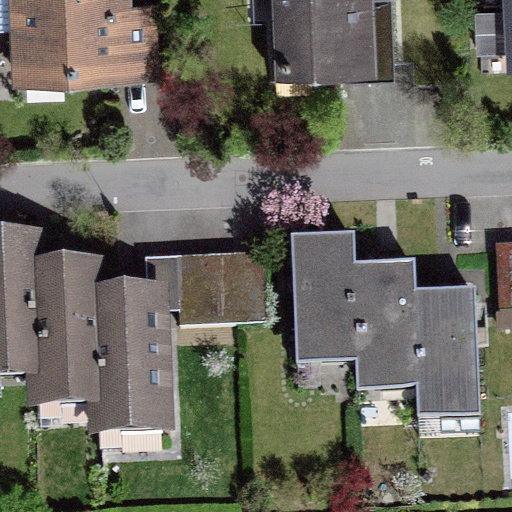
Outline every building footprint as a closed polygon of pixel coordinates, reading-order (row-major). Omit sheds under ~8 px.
[(0,0),(0,23),(20,22),(23,72),(147,67),(145,7),(115,8),(114,0),(0,0)] [(393,64),(390,0),(275,0),(278,69),(393,64)] [(511,0),(509,0),(510,12),(477,13),(479,51),(511,50),(511,0)] [(296,354),(355,352),(356,352),(353,272),(354,272),(353,242),(291,244),(296,354)] [(511,315),(511,254),(497,255),(499,316),(511,315)] [(33,285),(35,284),(33,255),(0,255),(0,366),(36,365),(37,365),(33,285)] [(234,266),(236,326),(265,325),(262,265),(234,266)] [(206,267),(209,327),(236,326),(234,266),(206,267)] [(209,327),(206,267),(177,268),(180,328),(209,327)] [(356,352),(355,352),(356,382),(415,379),(417,379),(414,299),(415,299),(414,269),(354,272),(353,272),(356,352)] [(37,365),(36,365),(38,419),(97,417),(96,392),(98,392),(94,312),(96,312),(94,282),(35,284),(33,285),(37,365)] [(417,379),(415,379),(418,437),(479,436),(474,296),(415,299),(414,299),(417,379)] [(96,392),(97,417),(99,452),(161,450),(155,310),(96,312),(94,312),(98,392),(96,392)]
